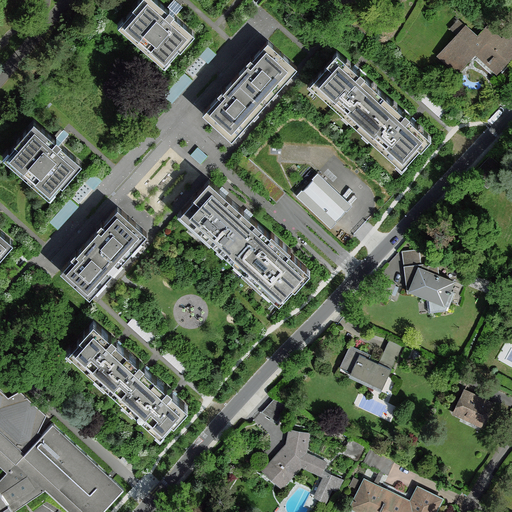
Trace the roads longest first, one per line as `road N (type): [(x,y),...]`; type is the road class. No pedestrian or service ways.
road 1 (residential): [(144,511),(260,376),(510,115)]
road 2 (track): [(194,255),(291,345)]
